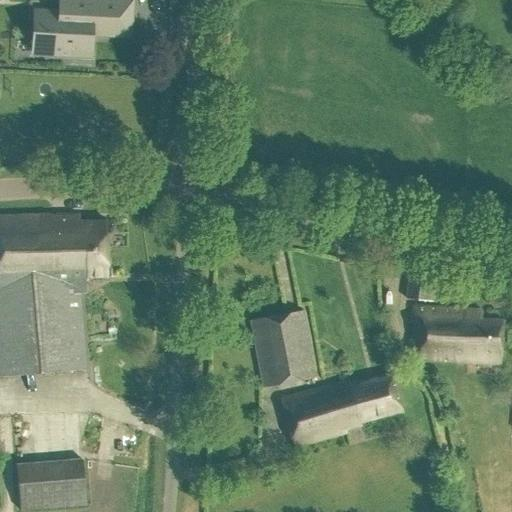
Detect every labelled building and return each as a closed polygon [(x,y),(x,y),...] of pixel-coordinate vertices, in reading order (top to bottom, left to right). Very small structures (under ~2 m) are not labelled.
[(32,53),(92,56),(93,35),(128,37),(130,0),(62,0),(62,14),(34,12),(32,53)] [(92,57),(27,55),(27,42),(16,42),(15,66),(92,68),(92,57)] [(77,219),(77,215),(0,217),(0,377),(88,369),(80,286),(86,286),(85,284),(87,276),(105,276),(103,219),(77,219)] [(434,302),(437,274),(408,270),(405,299),(434,302)] [(481,311),(417,307),(417,316),(411,330),(409,360),(500,366),(502,321),(480,319),(481,311)] [(263,388),(317,378),(303,311),(250,321),(263,388)] [(401,412),(391,377),(350,388),(348,381),(281,399),(294,447),(357,429),(356,427),(362,425),(361,423),(401,412)] [(87,505),(82,458),(17,464),(21,511),(87,505)]
